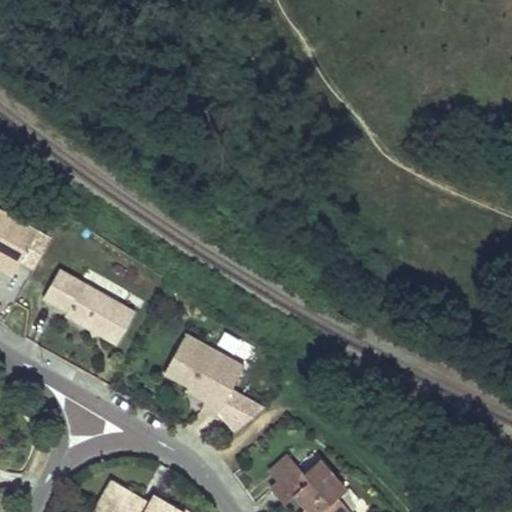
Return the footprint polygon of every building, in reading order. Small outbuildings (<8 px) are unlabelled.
[(51,238),(0,209),(0,261),(0,262),(0,261),(0,269),(12,276),(20,262),(24,256),(37,263),(51,238)] [(37,263),(24,256),(20,262),(34,269),(37,263)] [(135,313),(60,270),(44,298),(68,312),(66,316),(92,330),(98,328),(100,335),(118,345),(135,313)] [(100,335),(98,328),(92,330),(94,337),(100,335)] [(244,366),(186,334),(164,374),(188,387),(207,397),(205,402),(203,404),(219,413),(231,391),(244,366)] [(207,397),(188,387),(186,391),(205,402),(207,397)] [(236,432),(244,426),(232,420),(244,398),(231,391),(219,413),(236,432)] [(244,426),(264,408),(244,398),(232,420),(244,426)] [(297,466),(288,456),(269,473),(277,483),(297,466)] [(310,481),(294,495),(305,508),(308,511),(319,511),(337,497),(346,490),(319,460),(304,473),(310,481)] [(310,481),(304,473),(297,466),(277,483),(270,489),(284,504),(294,495),(310,481)] [(141,499),(111,481),(100,501),(102,508),(99,511),(181,511),(153,495),(148,503),(146,506),(140,502),(141,499)] [(350,511),(337,497),(319,511),(350,511)] [(99,511),(102,508),(100,501),(93,511),(99,511)]
